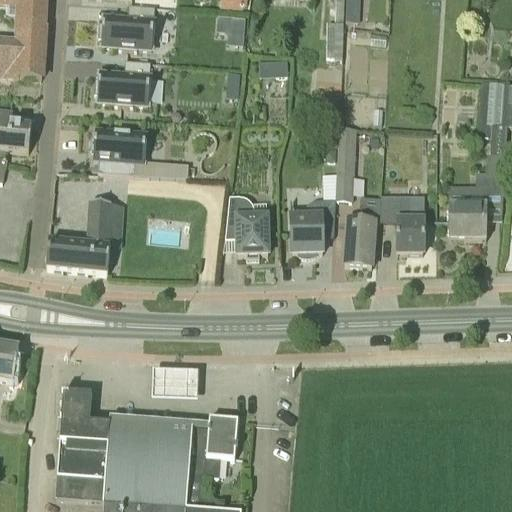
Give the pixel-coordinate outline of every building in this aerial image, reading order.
[(0,82),(41,84),(45,33),(46,0),(0,0),(0,7),(21,8),(17,48),(0,46),(0,82)] [(224,0),(224,10),(249,12),(250,0),(224,0)] [(329,0),(329,5),(335,5),(334,29),(328,29),(326,68),(342,68),(344,30),(344,0),(329,0)] [(359,0),(346,0),(346,27),(359,28),(359,0)] [(131,25),(111,24),(108,24),(108,30),(104,30),(103,45),(107,46),(106,52),(124,53),(124,56),(141,57),(141,54),(156,55),(156,43),(174,44),(175,14),(132,11),(131,25)] [(244,24),(229,23),(228,34),(232,38),(243,39),(244,24)] [(261,81),(290,80),(289,64),(260,65),(261,81)] [(128,82),(108,81),(105,81),(104,88),(101,87),(100,103),(104,103),(103,110),(121,111),(121,114),(137,115),(138,112),(153,112),(153,101),(171,102),(172,71),(129,69),(128,82)] [(486,245),(486,211),(486,194),(504,194),(506,162),(508,132),(507,132),(510,90),(481,87),(477,143),(491,144),(490,160),(488,160),(487,179),(476,179),(476,193),(449,193),(448,210),(448,245),(486,245)] [(11,129),(12,117),(0,115),(0,154),(28,158),(31,131),(11,129)] [(105,165),(105,179),(160,182),(162,162),(151,162),(152,139),(137,138),(137,135),(120,134),(119,137),(101,136),(101,146),(97,146),(97,155),(100,155),(100,165),(105,165)] [(353,207),(356,146),(356,135),(339,134),(339,145),(336,206),(353,207)] [(169,173),(168,183),(186,184),(186,172),(175,171),(175,173),(169,173)] [(396,259),(423,259),(423,245),(424,245),(424,226),(411,226),(411,202),(380,202),(379,226),(396,226),(396,259)] [(226,235),(236,235),(237,261),(246,261),(246,266),(259,265),(258,260),(267,260),(266,222),(254,223),(253,217),(253,214),(252,211),(250,208),(247,205),(244,204),(240,203),(234,203),(228,203),(226,235)] [(321,237),(333,237),(335,206),(316,206),(311,207),(308,209),(306,211),(304,215),(303,217),(302,222),(290,221),(291,259),(298,259),(298,261),(300,262),(303,263),(306,263),(310,263),(313,262),(315,261),(315,259),(322,259),(321,237)] [(48,247),(46,275),(107,281),(109,252),(108,252),(110,209),(90,208),(88,250),(48,247)] [(347,225),(346,240),(344,272),(371,274),(373,242),(374,227),(347,225)] [(0,384),(13,387),(19,354),(0,351),(0,384)] [(196,375),(152,373),(152,381),(151,394),(151,402),(195,403),(196,395),(196,382),(196,375)] [(109,430),(88,428),(90,401),(68,399),(68,398),(62,397),(61,400),(62,400),(61,424),(60,438),(60,440),(55,504),(83,506),(103,507),(160,511),(200,511),(203,482),(208,434),(191,433),(109,426),(109,430)] [(209,424),(208,434),(203,482),(218,483),(220,464),(233,465),(237,426),(209,424)]
